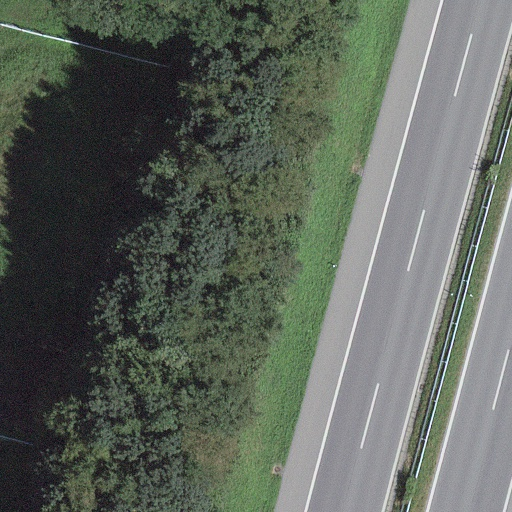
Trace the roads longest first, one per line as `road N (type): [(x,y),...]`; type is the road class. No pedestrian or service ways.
road 1 (motorway): [(484,0),(348,511)]
road 2 (motorway): [(471,511),(511,360)]
